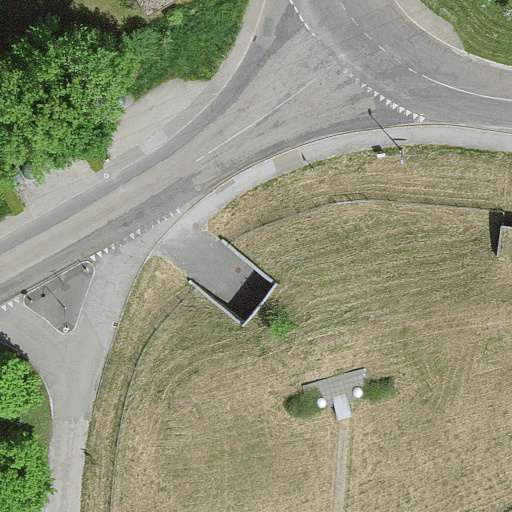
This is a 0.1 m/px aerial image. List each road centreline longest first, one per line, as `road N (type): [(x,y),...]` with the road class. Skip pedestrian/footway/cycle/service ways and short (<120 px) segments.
road 1 (residential): [(69,427),(78,365),(104,289),(165,185)]
road 2 (residential): [(165,185),(362,46)]
road 3 (residential): [(0,275),(165,185)]
road 4 (residential): [(362,46),(423,87),(511,109)]
road 5 (residential): [(69,427),(50,348),(0,308)]
